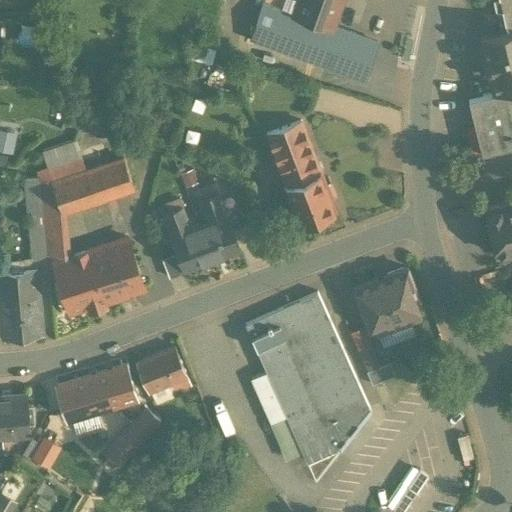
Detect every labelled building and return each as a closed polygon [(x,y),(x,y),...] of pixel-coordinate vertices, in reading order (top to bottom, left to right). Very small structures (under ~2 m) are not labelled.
[(339,0),(295,0),(292,10),(263,0),(262,0),(249,38),(325,64),(338,27),(331,24),(339,0)] [(295,0),(263,0),(292,10),(295,0)] [(511,0),(492,0),(500,29),(511,25),(511,0)] [(511,25),(500,29),(479,34),(492,90),(511,85),(511,25)] [(376,39),(338,27),(325,64),(363,77),(376,39)] [(216,34),(200,30),(197,42),(212,46),(216,34)] [(511,85),(492,90),(481,93),(482,96),(469,99),(481,151),(511,143),(511,85)] [(333,205),(300,118),(265,132),(299,219),(333,205)] [(0,126),(0,148),(14,150),(17,129),(0,126)] [(122,155),(50,179),(61,211),(134,187),(122,155)] [(44,265),(36,175),(22,176),(32,267),(36,266),(44,265)] [(217,191),(200,198),(208,220),(226,214),(217,191)] [(511,198),(511,199),(485,206),(485,205),(483,206),(495,252),(511,247),(511,198)] [(181,205),(163,211),(172,234),(189,227),(181,205)] [(208,220),(199,224),(212,258),(240,247),(227,213),(226,214),(208,220)] [(172,234),(170,234),(183,268),(212,258),(199,224),(189,227),(172,234)] [(126,236),(53,259),(69,308),(141,284),(126,236)] [(44,265),(36,266),(38,290),(49,289),(49,281),(45,281),(44,265)] [(32,267),(0,269),(0,317),(1,334),(41,331),(38,290),(36,266),(32,267)] [(406,266),(352,286),(368,328),(373,326),(375,331),(386,327),(384,322),(407,314),(408,319),(419,314),(418,309),(422,308),(406,266)] [(368,406),(316,290),(244,322),(265,370),(285,414),(306,460),(308,459),(306,455),(332,443),(328,432),(349,423),(346,415),(368,406)] [(174,345),(135,360),(147,390),(170,381),(186,375),(174,345)] [(388,360),(365,370),(371,382),(394,373),(393,372),(392,372),(387,361),(389,360),(388,360)] [(127,363),(58,384),(67,416),(137,395),(127,363)] [(285,414),(265,370),(250,377),(269,421),(285,414)] [(186,375),(170,381),(174,390),(189,384),(186,375)] [(25,391),(0,393),(0,429),(0,433),(29,431),(25,391)] [(368,406),(346,415),(349,423),(356,428),(370,410),(368,406)] [(147,408),(117,438),(129,449),(159,419),(147,408)] [(11,476),(1,492),(13,499),(23,483),(11,476)]
